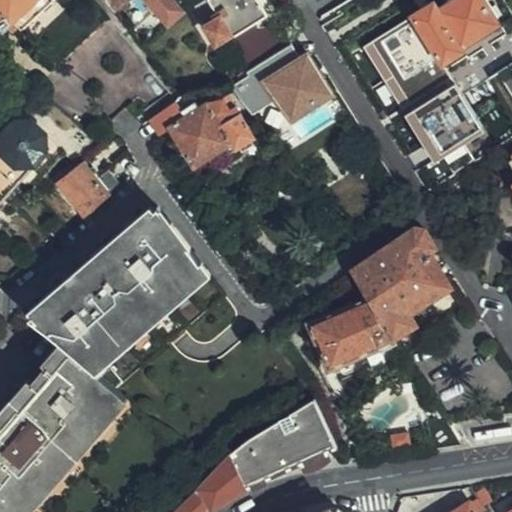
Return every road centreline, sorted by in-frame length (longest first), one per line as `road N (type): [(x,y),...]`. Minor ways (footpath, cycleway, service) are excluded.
road 1 (residential): [(427,207),(270,313),(167,175),(0,311)]
road 2 (residential): [(427,207),(316,30)]
road 3 (secondary): [(367,480),(511,456)]
road 4 (residential): [(502,320),(427,207)]
road 5 (secondary): [(251,511),(303,491),(367,480)]
